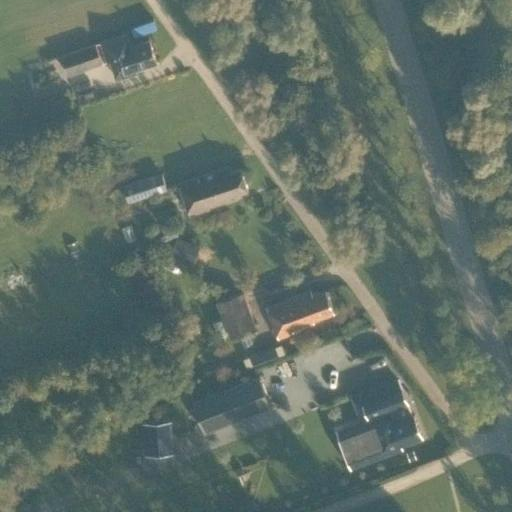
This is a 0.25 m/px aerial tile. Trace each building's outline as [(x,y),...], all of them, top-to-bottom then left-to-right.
[(146,38),(128,45),(123,32),(98,41),(106,61),(111,61),(117,78),(136,71),(134,67),(154,59),(146,38)] [(62,54),(69,73),(102,62),(96,43),(62,54)] [(240,168),(229,172),(226,164),(179,180),(190,214),(228,201),(226,195),(247,188),(240,168)] [(123,185),(128,201),(168,188),(162,172),(123,185)] [(200,244),(177,236),(171,253),(194,261),(200,244)] [(78,240),(67,244),(73,263),(85,259),(78,240)] [(139,280),(145,302),(163,297),(157,275),(139,280)] [(96,282),(101,301),(118,297),(112,277),(96,282)] [(326,289),(313,294),(310,286),(264,302),(276,337),(314,323),(312,318),(334,310),(326,289)] [(257,328),(243,290),(217,300),(231,337),(257,328)] [(247,367),(286,353),(282,343),(244,357),(247,367)] [(205,430),(272,404),(260,373),(193,400),(205,430)] [(368,420),(350,427),(362,460),(384,451),(403,444),(402,440),(424,432),(415,410),(413,411),(402,382),(363,397),(369,414),(366,415),(368,420)] [(171,448),(169,421),(146,423),(148,449),(171,448)]
